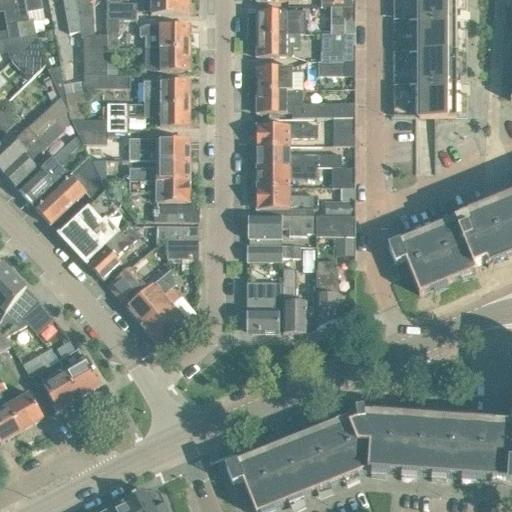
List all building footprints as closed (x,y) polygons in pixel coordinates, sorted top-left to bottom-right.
[(18,24),(13,0),(2,0),(7,22),(8,31),(9,41),(18,40),(18,24)] [(43,11),(40,0),(13,0),(18,24),(18,40),(37,38),(34,21),(30,22),(29,14),(43,11)] [(79,23),(75,0),(63,0),(65,11),(67,25),(78,23),(79,23)] [(75,0),(79,23),(78,23),(80,34),(81,40),(95,39),(93,14),(90,15),(88,7),(86,0),(75,0)] [(107,0),(107,22),(136,21),(137,6),(122,6),(121,0),(107,0)] [(189,0),(151,0),(151,5),(143,5),(143,13),(151,13),(151,17),(190,17),(189,0)] [(355,9),(354,0),(321,0),(321,9),(355,9)] [(391,0),(392,120),(467,120),(467,96),(463,96),(463,78),(467,77),(467,31),(463,31),(463,13),(467,13),(466,0),(391,0)] [(355,38),(355,9),(321,9),(321,21),(331,21),(331,37),(355,38)] [(304,13),(292,13),(257,13),(257,36),(287,36),(287,29),(304,29),(304,13)] [(117,51),(118,36),(118,23),(136,23),(136,21),(107,22),(107,38),(107,51),(117,51)] [(78,23),(67,25),(69,37),(80,34),(78,23)] [(190,27),(170,27),(145,27),(139,31),(139,40),(145,40),(145,49),(190,50),(190,27)] [(300,37),(297,37),(287,36),(257,36),(257,60),(292,60),(292,49),(300,49),(300,37)] [(355,64),(355,38),(331,37),(331,53),(320,53),(320,65),(344,64),(355,64)] [(26,49),(37,40),(37,38),(18,40),(26,49)] [(107,79),(107,51),(107,38),(83,40),(84,79),(107,79)] [(46,67),(42,54),(37,40),(26,49),(12,63),(30,82),(46,67)] [(190,73),(190,50),(145,49),(145,71),(154,74),(170,73),(190,73)] [(355,79),(355,64),(344,64),(320,65),(319,65),(319,79),(355,79)] [(68,114),(63,87),(60,69),(47,71),(51,78),(68,114)] [(291,70),(277,70),(257,69),(257,92),(287,92),(287,80),(291,80),(291,70)] [(0,173),(3,176),(56,125),(68,114),(51,78),(44,82),(47,89),(50,87),(53,93),(50,94),(56,105),(15,143),(10,137),(1,146),(0,146),(0,173)] [(119,79),(107,79),(84,79),(84,92),(130,93),(130,79),(119,79)] [(190,83),(170,83),(144,83),(144,106),(190,106),(190,83)] [(72,124),(84,124),(84,95),(82,84),(63,87),(68,114),(69,122),(72,124)] [(303,92),(297,92),(287,92),(257,92),(257,116),(293,116),(292,106),(303,106),(303,92)] [(190,130),(190,106),(144,106),(144,120),(155,120),(155,130),(190,130)] [(355,106),(303,106),(292,106),(293,116),(293,121),(334,121),(355,121),(355,106)] [(127,135),(127,112),(136,112),(136,107),(127,107),(108,107),(108,109),(103,109),(103,124),(108,124),(107,134),(127,135)] [(0,111),(0,139),(15,125),(1,110),(0,111)] [(68,114),(56,125),(3,176),(16,190),(37,171),(32,165),(64,134),(63,132),(72,124),(69,122),(68,114)] [(355,149),(355,121),(334,121),(334,149),(355,149)] [(107,148),(107,134),(108,124),(103,124),(84,124),(72,124),(83,148),(107,148)] [(318,128),(277,128),(257,128),(257,149),(290,149),(290,140),(318,140),(318,128)] [(74,141),(53,161),(61,169),(82,150),(74,141)] [(190,141),(170,141),(129,142),(129,163),(158,163),(190,163),(190,141)] [(290,158),(290,149),(257,149),(257,170),(318,170),(332,170),(341,170),(341,158),(290,158)] [(85,196),(93,205),(106,192),(99,180),(90,164),(88,160),(50,197),(35,211),(51,228),(66,214),(85,196)] [(61,169),(53,161),(19,193),(32,207),(47,194),(67,176),(61,169)] [(90,164),(99,180),(105,180),(104,163),(90,164)] [(190,184),(190,163),(158,163),(158,171),(129,171),(129,184),(190,184)] [(318,181),(318,170),(257,170),(257,190),(290,190),(290,181),(318,181)] [(355,170),(341,170),(332,170),(332,191),(355,191),(355,170)] [(190,184),(129,184),(102,184),(106,192),(110,197),(157,197),(157,205),(190,205),(190,184)] [(290,198),(290,190),(257,190),(257,212),(318,212),(318,198),(290,198)] [(511,197),(503,201),(467,216),(467,217),(456,221),(456,220),(453,221),(453,222),(429,232),(428,231),(425,233),(426,233),(401,243),(400,243),(398,244),(398,245),(389,249),(396,266),(405,262),(419,297),(478,273),(477,272),(475,268),(486,264),(488,269),(511,259),(511,197)] [(325,218),(354,219),(354,204),(325,204),(325,218)] [(155,226),(179,226),(199,226),(199,209),(154,209),(155,226)] [(119,234),(108,222),(101,228),(86,211),(59,236),(87,266),(113,240),(119,234)] [(317,237),(317,218),(249,218),(249,230),(247,230),(247,239),(249,239),(249,242),(283,242),(283,233),(290,233),(290,239),(307,239),(307,237),(317,237)] [(355,219),(317,218),(317,237),(317,239),(355,240),(355,219)] [(129,225),(119,234),(113,240),(87,266),(103,283),(122,266),(117,260),(141,238),(137,234),(129,225)] [(199,230),(179,230),(157,230),(157,247),(161,243),(167,242),(199,241),(199,230)] [(199,262),(199,241),(167,242),(167,262),(199,262)] [(282,249),(267,249),(247,249),(247,265),(282,265),(282,249)] [(284,250),(284,261),(301,261),(300,249),(284,250)] [(303,253),(303,275),(315,275),(315,253),(303,253)] [(0,328),(25,292),(27,291),(3,265),(0,268),(0,328)] [(338,324),(338,304),(339,295),(338,295),(338,272),(336,272),(336,265),(317,265),(317,272),(317,313),(316,333),(338,324)] [(154,312),(154,306),(165,297),(155,286),(146,293),(141,288),(145,285),(131,269),(123,276),(108,288),(121,304),(122,303),(127,309),(126,310),(146,334),(161,321),(154,312)] [(307,336),(307,316),(307,304),(296,304),(296,290),(296,271),(283,271),(283,285),(283,316),(283,336),(307,336)] [(279,336),(279,316),(279,313),(277,313),(277,286),(247,286),(247,332),(252,336),(279,336)] [(22,322),(39,306),(27,291),(25,292),(0,328),(4,336),(13,330),(16,328),(16,327),(22,322)] [(163,347),(188,326),(175,310),(173,306),(180,301),(171,291),(165,297),(154,306),(154,312),(161,321),(146,334),(156,347),(163,347)] [(53,321),(39,306),(22,322),(36,337),(53,321)] [(0,357),(12,350),(4,336),(0,328),(0,357)] [(511,355),(511,356),(511,358),(511,402),(509,405),(507,408),(506,411),(505,415),(505,418),(506,422),(506,426),(495,425),(495,424),(492,424),(492,425),(465,423),(465,422),(462,422),(462,423),(435,421),(435,420),(432,420),(432,421),(405,419),(405,418),(402,418),(402,419),(375,417),(375,416),(373,416),(374,404),(368,404),(364,404),(353,406),(349,407),(343,409),(347,419),(346,420),(347,421),(322,431),(321,430),(319,431),(319,432),(294,442),(294,441),(291,442),(291,443),(266,453),(266,452),(263,453),(263,454),(238,464),(238,463),(235,464),(235,465),(226,469),(233,486),(243,483),(253,511),(270,511),(367,473),(511,483),(511,355)] [(102,387),(87,360),(64,373),(80,400),(102,387)] [(64,373),(59,363),(46,371),(43,365),(27,374),(31,380),(38,376),(43,385),(42,386),(57,413),(80,400),(64,373)] [(44,421),(34,403),(29,395),(7,408),(22,433),(44,421)] [(22,433),(7,408),(0,411),(0,445),(0,446),(22,433)] [(154,511),(144,492),(123,504),(125,506),(125,505),(129,511),(154,511)]
